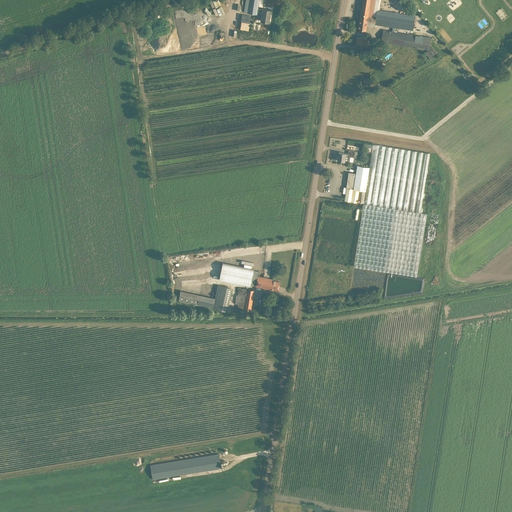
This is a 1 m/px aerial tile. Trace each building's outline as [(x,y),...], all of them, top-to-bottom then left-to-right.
[(221,4),(223,3),(221,0),(208,0),(214,15),(224,11),(221,4)] [(256,12),(259,12),(259,9),(257,9),(258,0),(246,0),(245,12),(256,14),(256,12)] [(373,23),(374,17),(372,17),(374,0),(363,0),(359,29),(366,30),(367,22),(373,23)] [(259,9),(259,12),(261,12),(260,21),(269,22),(270,10),(262,9),(259,9)] [(376,17),(374,17),(373,23),(375,23),(375,25),(393,27),(392,31),(383,29),(381,42),(428,50),(425,53),(431,60),(438,54),(430,44),(431,37),(395,31),(395,28),(408,30),(409,18),(410,15),(377,10),(376,17)] [(239,29),(247,30),(250,15),(241,13),(239,29)] [(367,46),(368,39),(357,37),(356,44),(367,46)] [(380,58),(375,62),(381,68),(385,64),(380,58)] [(377,81),(372,85),(376,90),(381,86),(377,81)] [(358,165),(356,174),(355,173),(356,173),(351,172),(351,174),(348,174),(346,187),(347,187),(344,200),(364,203),(354,266),(417,276),(427,213),(421,212),(430,153),(410,150),(373,144),(372,147),(369,167),(358,165)] [(354,157),(355,151),(349,150),(348,153),(346,153),(339,152),(338,160),(345,161),(350,161),(350,157),(354,157)] [(323,205),(322,214),(354,218),(356,209),(323,205)] [(272,279),(269,278),(257,276),(258,270),(253,269),(253,271),(222,264),(219,279),(250,285),(250,284),(255,285),(255,286),(278,290),(279,281),(272,280),(272,279)] [(198,305),(227,311),(232,288),(217,285),(216,290),(203,287),(198,305)] [(254,290),(240,288),(236,312),(250,314),(254,290)] [(150,465),(153,479),(221,468),(219,454),(150,465)]
